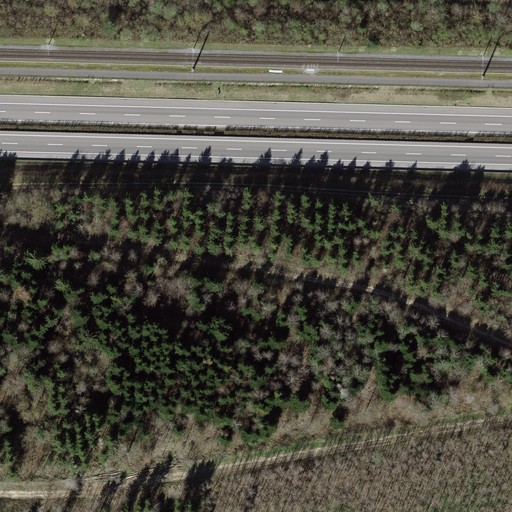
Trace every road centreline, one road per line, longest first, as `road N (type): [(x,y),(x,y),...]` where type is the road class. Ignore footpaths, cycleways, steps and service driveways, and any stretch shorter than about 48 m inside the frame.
road 1 (track): [(0,229),(369,292),(511,346)]
road 2 (track): [(511,421),(89,493),(0,494)]
road 3 (track): [(511,197),(224,184),(0,187)]
road 4 (motorway): [(511,125),(0,111)]
road 5 (motorway): [(0,143),(511,156)]
